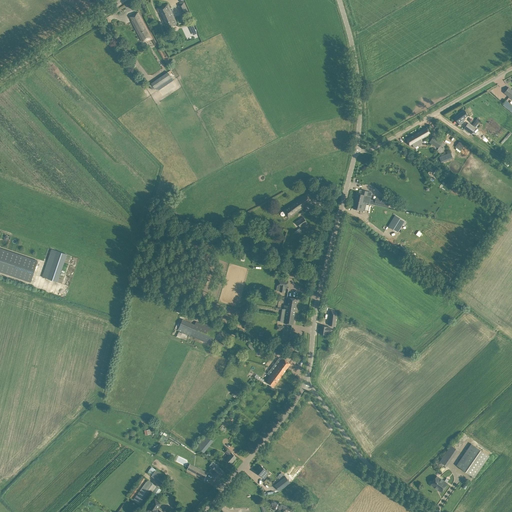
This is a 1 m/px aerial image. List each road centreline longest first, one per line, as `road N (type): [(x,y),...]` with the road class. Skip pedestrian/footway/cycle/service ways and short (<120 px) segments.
road 1 (unclassified): [(355,150),(304,384)]
road 2 (unclassified): [(435,511),(366,463),(304,384)]
road 3 (unclassified): [(355,150),(374,147),(511,68)]
road 4 (unclassified): [(203,511),(304,384)]
road 5 (unclassified): [(339,0),(357,84),(355,150)]
road 6 (unclassified): [(0,78),(121,0)]
